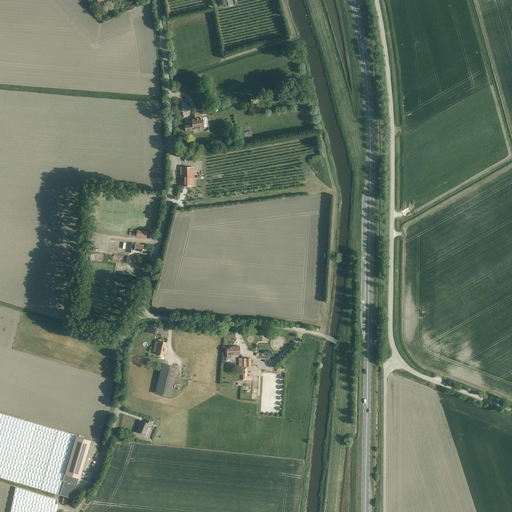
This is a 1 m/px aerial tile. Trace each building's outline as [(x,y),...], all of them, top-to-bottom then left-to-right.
[(186,130),(204,127),(201,111),(194,113),(195,119),(191,119),(192,124),(185,126),(186,130)] [(252,139),(251,131),(244,132),(246,141),(252,139)] [(324,165),(318,157),(310,164),(316,173),(317,173),(318,174),(318,173),(320,169),(320,168),(321,168),(324,166),(324,165)] [(184,186),(194,186),(194,167),(180,167),(180,174),(184,174),(184,186)] [(142,251),(143,245),(110,240),(108,251),(130,255),(131,250),(134,250),(142,251)] [(163,356),(166,343),(159,341),(159,342),(156,341),(154,347),(156,348),(156,349),(157,350),(156,354),(163,356)] [(231,355),(240,354),(240,346),(226,347),(227,357),(231,357),(231,355)] [(163,364),(156,393),(170,397),(177,368),(163,364)] [(243,380),(252,380),(252,377),(246,377),(246,369),(243,369),(243,380)] [(0,477),(59,495),(71,498),(73,496),(78,478),(80,478),(91,440),(0,413),(0,477)] [(151,425),(152,422),(146,419),(145,422),(141,421),(137,432),(145,435),(149,424),(151,425)] [(56,511),(58,504),(55,504),(56,500),(16,488),(10,511),(56,511)]
